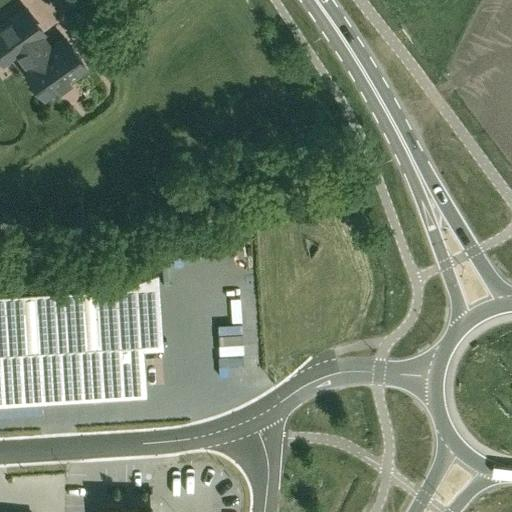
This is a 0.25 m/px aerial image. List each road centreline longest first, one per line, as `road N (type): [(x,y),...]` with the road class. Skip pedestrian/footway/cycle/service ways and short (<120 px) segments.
road 1 (unclassified): [(0,453),(200,439),(245,424)]
road 2 (primary): [(415,167),(314,0)]
road 3 (primary): [(415,167),(466,324)]
road 4 (primary): [(505,305),(415,167)]
road 5 (unclassified): [(435,377),(348,372),(311,383)]
